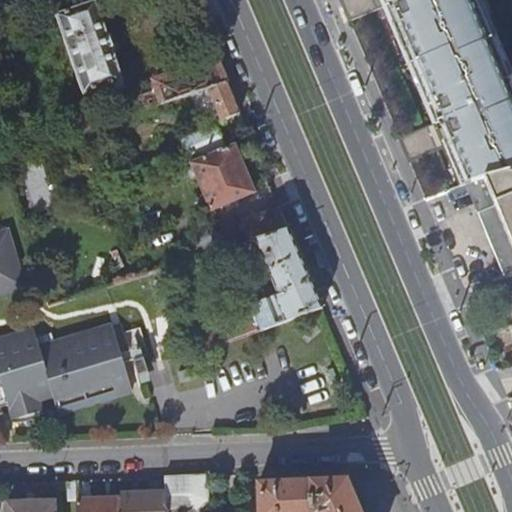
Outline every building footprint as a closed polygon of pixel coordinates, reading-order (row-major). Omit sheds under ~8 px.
[(378,0),(350,0),(346,2),(352,17),(381,5),(378,0)] [(393,0),(442,117),(452,140),(468,179),(511,167),(511,75),(509,77),(476,0),(393,0)] [(57,15),(83,94),(122,82),(96,2),(57,15)] [(192,94),(227,82),(217,60),(153,81),(157,91),(152,92),(139,103),(141,110),(192,94)] [(240,114),(227,82),(192,94),(206,128),(213,125),(240,114)] [(435,137),(407,149),(411,157),(452,140),(442,117),(429,122),(435,137)] [(429,122),(401,134),(407,149),(435,137),(429,122)] [(170,124),(134,135),(139,154),(176,143),(170,124)] [(213,125),(206,128),(185,137),(194,159),(222,147),(213,125)] [(236,146),(192,164),(212,210),(255,192),(236,146)] [(511,167),(468,179),(506,268),(511,265),(511,167)] [(256,241),(289,229),(281,210),(243,222),(250,242),(256,241)] [(323,308),(289,229),(256,241),(271,277),(267,280),(269,286),(274,284),(279,295),(252,306),(255,314),(193,337),(195,355),(323,308)] [(0,409),(2,409),(1,406),(10,403),(14,418),(17,417),(19,422),(25,421),(34,418),(38,416),(41,415),(40,410),(44,409),(39,395),(53,390),(58,407),(131,386),(114,328),(56,346),(52,332),(37,337),(35,332),(0,343),(0,289),(20,283),(15,269),(9,265),(12,259),(4,235),(0,236),(0,409)] [(240,245),(201,258),(204,266),(243,253),(240,245)] [(196,367),(179,371),(182,380),(191,378),(191,379),(199,377),(196,367)] [(166,493),(166,511),(172,511),(198,511),(208,500),(207,476),(165,478),(166,493)] [(260,484),(260,511),(361,511),(348,480),(260,484)] [(166,511),(166,493),(121,495),(122,500),(122,511),(166,511)] [(122,511),(122,500),(77,502),(77,511),(122,511)] [(8,505),(8,511),(55,511),(55,503),(8,505)]
